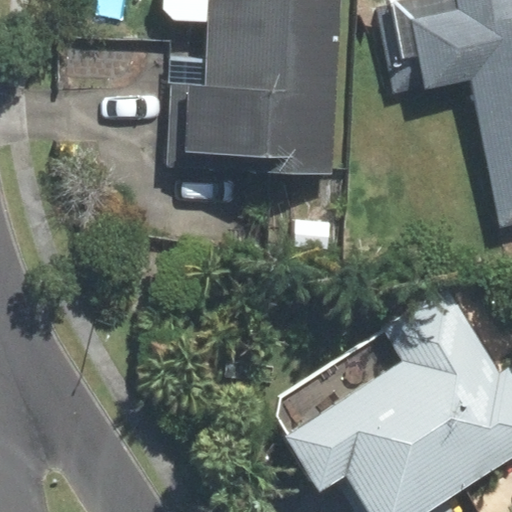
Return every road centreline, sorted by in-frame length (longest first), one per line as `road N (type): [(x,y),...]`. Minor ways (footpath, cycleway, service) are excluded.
road 1 (residential): [(8,356),(127,511)]
road 2 (residential): [(16,511),(8,356)]
